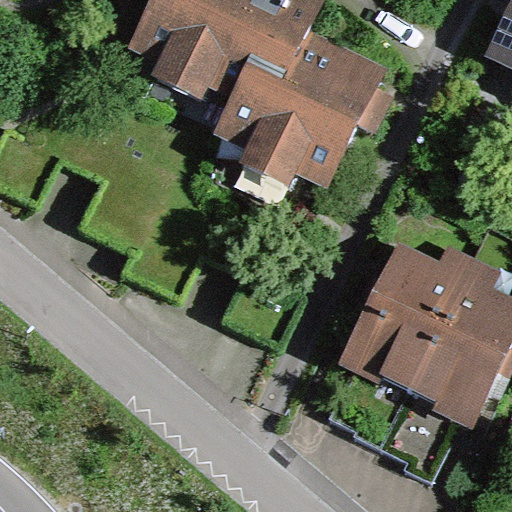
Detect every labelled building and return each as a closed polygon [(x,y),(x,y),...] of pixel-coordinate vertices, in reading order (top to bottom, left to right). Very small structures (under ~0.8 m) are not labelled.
[(291,0),(160,0),(136,50),(155,59),(146,77),(196,101),(205,81),(237,97),(219,135),(250,150),(305,40),(314,20),(288,7),(291,0)] [(511,28),(498,57),(511,63),(511,28)] [(383,79),(305,40),(250,150),(240,170),(279,190),(290,168),(328,188),(383,79)] [(108,184),(125,149),(132,134),(83,110),(59,159),(63,161),(108,184)] [(59,159),(8,134),(0,149),(0,191),(37,211),(63,161),(59,159)] [(135,257),(176,175),(125,149),(108,184),(84,231),(135,257)] [(231,201),(176,175),(135,257),(126,277),(180,303),(204,255),(231,201)] [(231,201),(204,255),(249,277),(252,278),(278,224),(231,201)] [(399,254),(354,351),(392,368),(387,377),(385,382),(411,395),(458,298),(434,286),(440,273),(399,254)] [(292,298),(252,278),(249,277),(226,325),(268,346),(292,298)] [(480,308),(458,298),(411,395),(438,409),(446,394),(482,411),(511,348),(511,310),(485,297),(480,308)] [(387,377),(360,363),(330,422),(358,436),(385,382),(387,377)] [(382,453),(411,395),(385,382),(358,436),(355,440),(382,453)] [(435,415),(438,409),(411,395),(382,453),(410,467),(435,415)] [(435,415),(410,467),(406,474),(435,488),(463,428),(435,415)] [(511,511),(511,492),(502,511),(511,511)]
